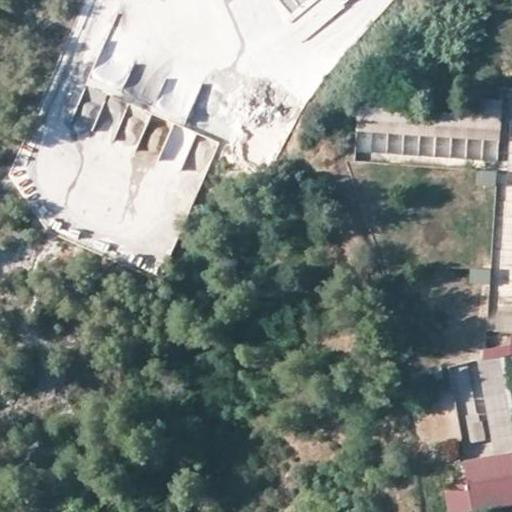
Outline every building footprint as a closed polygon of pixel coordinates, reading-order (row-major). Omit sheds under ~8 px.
[(280,0),(289,11),(303,0),(280,0)] [(501,126),(503,97),(461,96),(460,112),(360,107),(359,120),(501,126)] [(494,187),(496,173),(478,171),(476,184),(494,187)] [(471,270),(471,285),(490,286),(490,270),(471,270)] [(500,328),(511,328),(511,309),(501,309),(500,328)] [(511,482),(511,433),(499,356),(478,360),(501,484),(511,482)] [(443,371),(414,376),(416,387),(444,382),(443,371)] [(471,511),(511,511),(511,482),(501,484),(467,490),(471,511)] [(448,511),(471,511),(467,490),(445,494),(448,511)]
